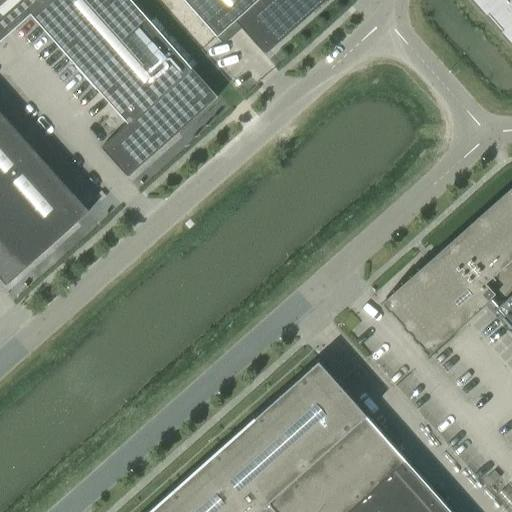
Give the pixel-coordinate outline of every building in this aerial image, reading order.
[(194,74),(193,75),(189,69),(127,0),(0,0),(0,40),(29,15),(126,124),(99,148),(126,178),(164,143),(161,140),(173,130),(176,133),(215,98),(194,74)] [(181,0),(216,38),(217,37),(216,36),(233,21),(264,56),(326,0),(181,0)] [(511,0),(472,0),(511,44),(511,0)] [(184,127),(192,137),(229,106),(221,96),(184,127)] [(0,281),(4,286),(87,213),(0,114),(0,281)] [(511,187),(439,253),(422,268),(421,267),(378,304),(387,314),(388,313),(401,327),(400,328),(405,334),(406,333),(411,338),(409,339),(414,345),(416,344),(420,349),(419,350),(425,357),(487,304),(511,332),(511,187)] [(448,511),(316,363),(148,511),(448,511)] [(500,477),(494,471),(485,479),(491,485),(500,477)]
